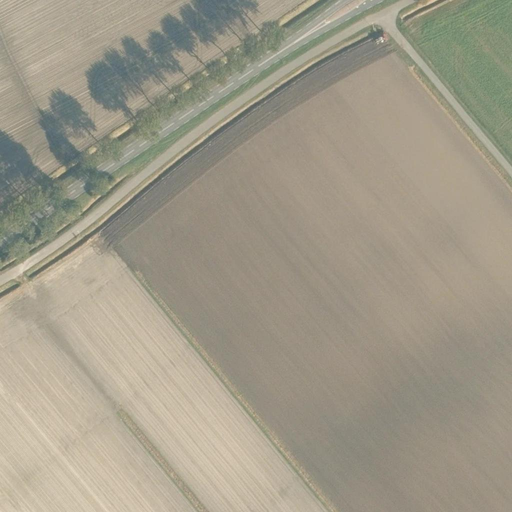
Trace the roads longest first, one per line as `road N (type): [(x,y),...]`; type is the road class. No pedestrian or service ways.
road 1 (unclassified): [(0,280),(283,72),(412,0)]
road 2 (primary): [(0,241),(280,51)]
